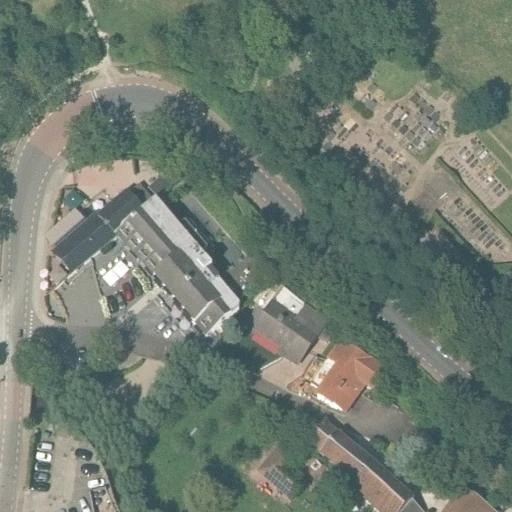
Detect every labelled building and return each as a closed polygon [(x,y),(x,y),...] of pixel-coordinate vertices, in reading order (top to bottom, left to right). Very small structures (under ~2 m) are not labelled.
[(142,214),(154,204),(139,186),(127,196),(59,254),(74,273),(120,234),(121,234),(143,215),(142,214)] [(184,224),(177,229),(155,203),(154,204),(142,214),(143,215),(121,234),(158,278),(154,281),(206,341),(241,311),(235,304),(266,280),(262,275),(274,266),(259,247),(219,283),(210,273),(212,271),(201,256),(206,251),(184,224)] [(269,286),(276,291),(281,283),(274,279),(269,286)] [(305,306),(303,308),(289,299),(282,310),(273,305),(258,327),(289,346),(285,353),(300,362),(327,320),(305,306)] [(340,342),(328,360),(311,387),(322,393),(317,400),(332,409),(333,409),(345,415),(363,387),(364,386),(373,391),(379,382),(385,381),(391,374),(340,342)] [(376,511),(419,511),(415,508),(412,504),(375,469),(325,427),(309,445),(356,486),(353,490),(376,511)] [(443,439),(432,459),(453,471),(465,451),(443,439)] [(282,449),(261,474),(280,491),(292,477),(287,472),(296,461),(282,449)] [(490,511),(464,493),(449,511),(490,511)]
